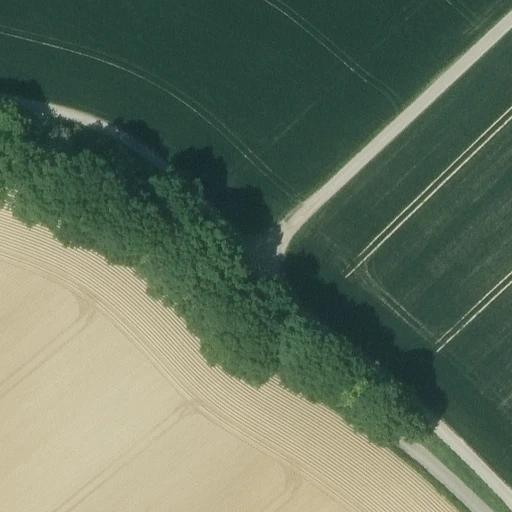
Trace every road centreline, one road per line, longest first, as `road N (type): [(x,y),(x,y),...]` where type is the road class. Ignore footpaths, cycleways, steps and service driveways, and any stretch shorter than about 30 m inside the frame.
road 1 (residential): [(476,511),(301,366),(148,214),(49,160),(0,145)]
road 2 (track): [(511,19),(256,263)]
road 3 (track): [(256,263),(312,325),(438,423),(511,499)]
road 4 (track): [(0,98),(125,134),(256,263)]
